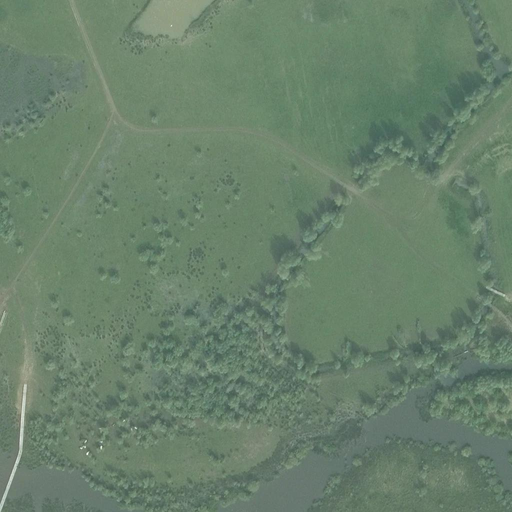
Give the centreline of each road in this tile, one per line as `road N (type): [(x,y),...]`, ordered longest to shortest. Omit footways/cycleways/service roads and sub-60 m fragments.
road 1 (track): [(403,235),(379,210),(269,140),(235,132),(135,135),(113,117)]
road 2 (track): [(113,117),(0,306)]
